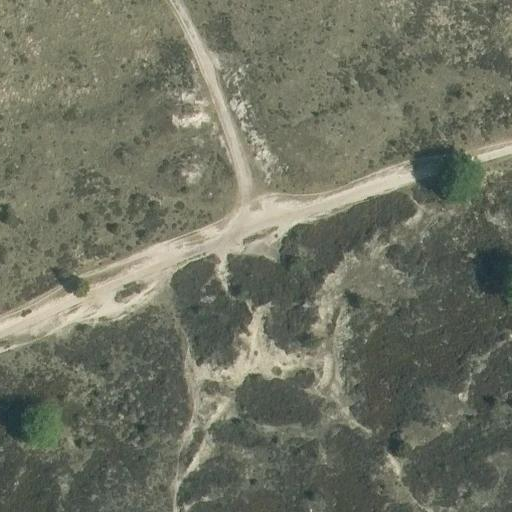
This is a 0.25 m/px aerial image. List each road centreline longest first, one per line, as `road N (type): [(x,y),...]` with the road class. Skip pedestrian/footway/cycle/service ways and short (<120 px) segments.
road 1 (track): [(262,227),(0,338)]
road 2 (track): [(511,149),(262,227)]
road 3 (track): [(174,0),(218,82),(262,227)]
